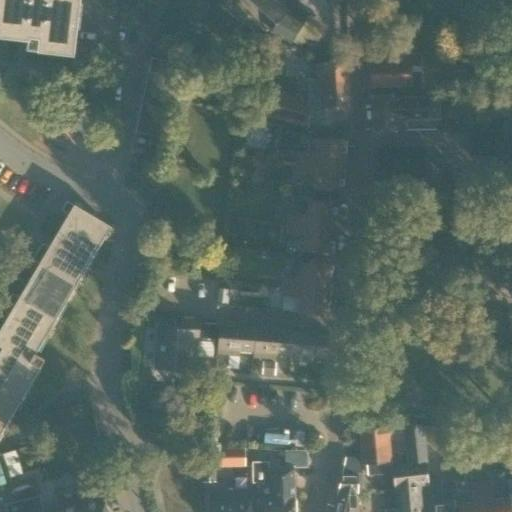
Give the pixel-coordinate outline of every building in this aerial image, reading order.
[(0,0),(0,34),(27,38),(26,47),(72,53),(77,0),(0,0)] [(271,31),(291,43),(308,13),(294,5),(297,0),(250,0),(276,23),(271,31)] [(135,23),(158,28),(162,12),(139,7),(135,23)] [(422,86),(464,85),(463,53),(371,57),(370,57),(371,86),(411,85),(411,66),(421,66),(422,86)] [(148,67),(169,72),(171,61),(150,57),(148,67)] [(325,109),(348,109),(346,63),(315,63),(315,64),(315,79),(308,79),(308,101),(267,90),(262,113),(307,125),(307,126),(309,126),(308,115),(325,115),(325,109)] [(146,78),(167,82),(169,72),(148,67),(146,78)] [(143,88),(164,93),(167,82),(146,78),(143,88)] [(141,98),(162,103),(164,93),(143,88),(141,98)] [(203,91),(201,100),(211,101),(212,92),(203,91)] [(404,98),(404,96),(373,97),(374,131),(405,131),(405,119),(439,118),(438,97),(404,98)] [(139,109),(160,113),(162,103),(141,98),(139,109)] [(158,124),(160,113),(139,109),(137,119),(158,124)] [(155,134),(158,124),(137,119),(134,130),(155,134)] [(270,150),(274,127),(245,122),(241,145),(270,150)] [(470,131),(471,156),(503,156),(503,131),(470,131)] [(297,161),(345,165),(347,140),(317,138),(316,153),(298,151),(297,161)] [(378,149),(378,181),(405,181),(405,184),(424,184),(424,149),(378,149)] [(283,160),(293,160),(293,151),(283,151),(283,160)] [(343,190),(345,165),(297,161),(297,171),(315,172),(313,187),(343,190)] [(294,208),(294,195),(280,194),(279,207),(294,208)] [(288,223),(335,227),(337,202),(308,200),(306,215),(288,213),(288,223)] [(78,208),(66,201),(61,209),(72,219),(54,248),(41,243),(32,259),(43,268),(25,299),(11,294),(2,309),(18,321),(10,335),(5,332),(0,340),(0,345),(8,350),(0,362),(0,432),(39,366),(29,361),(109,226),(78,208)] [(333,252),(335,227),(288,223),(287,233),(305,234),(304,249),(333,252)] [(283,285),(330,289),(332,265),(291,261),(289,276),(283,275),(283,285)] [(328,314),(330,289),(283,285),(282,295),(300,296),(299,311),(328,314)] [(229,289),(218,288),(216,302),(228,304),(229,289)] [(358,329),(375,329),(377,296),(359,296),(358,329)] [(216,323),(202,322),(201,339),(215,340),(216,323)] [(254,352),(256,327),(219,324),(217,354),(238,356),(239,351),(254,352)] [(211,375),(213,342),(197,341),(198,330),(159,327),(155,367),(195,370),(194,374),(211,375)] [(290,355),(292,330),(256,327),(254,352),(253,357),(275,359),(275,354),(290,355)] [(292,330),(290,355),(289,360),(311,361),(311,357),(326,358),(328,333),(292,330)] [(274,359),(262,359),(261,372),(273,372),(274,359)] [(225,373),(225,367),(213,367),(213,378),(214,378),(220,379),(225,379),(225,373)] [(300,369),(299,377),(309,378),(309,370),(300,369)] [(67,425),(82,421),(79,410),(64,415),(67,425)] [(394,489),(397,488),(398,509),(385,510),(385,511),(421,511),(419,485),(429,485),(428,480),(424,443),(422,424),(404,426),(406,445),(409,464),(392,466),(393,472),(394,489)] [(391,461),(387,426),(359,428),(362,464),(366,464),(367,475),(393,472),(392,466),(392,461),(391,461)] [(199,451),(201,434),(176,431),(174,448),(199,451)] [(245,448),(219,449),(219,467),(245,466),(245,448)] [(254,482),(258,482),(258,511),(295,511),(295,499),(294,499),(294,466),(271,467),(271,451),(252,452),(252,460),(253,460),(254,482)] [(214,465),(201,465),(202,483),(215,482),(214,465)] [(111,482),(108,471),(97,474),(100,485),(111,482)] [(362,490),(362,473),(342,473),(337,492),(338,493),(333,511),(358,511),(358,490),(362,490)] [(428,480),(429,485),(428,503),(429,511),(455,511),(455,507),(455,500),(442,501),(440,479),(428,480)] [(480,483),(483,511),(508,511),(507,498),(492,500),(490,482),(480,483)] [(458,511),(483,511),(480,483),(470,484),(472,502),(458,504),(458,511)] [(209,511),(252,511),(252,490),(209,491),(209,511)] [(21,511),(19,501),(5,505),(7,511),(107,511),(102,494),(54,506),(54,507),(33,511),(21,511)]
